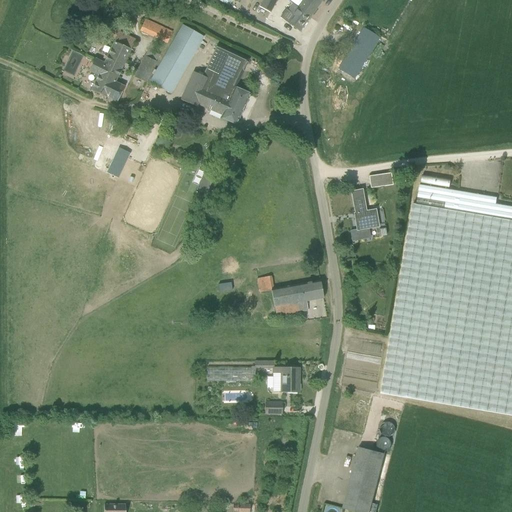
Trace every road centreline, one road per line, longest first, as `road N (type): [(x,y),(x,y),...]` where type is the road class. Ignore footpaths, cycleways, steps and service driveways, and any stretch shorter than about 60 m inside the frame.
road 1 (unclassified): [(302,511),(337,338),(304,68),(338,0)]
road 2 (track): [(0,61),(96,105),(168,104),(240,131)]
road 3 (track): [(317,178),(511,154)]
road 4 (track): [(240,131),(192,234),(161,261)]
